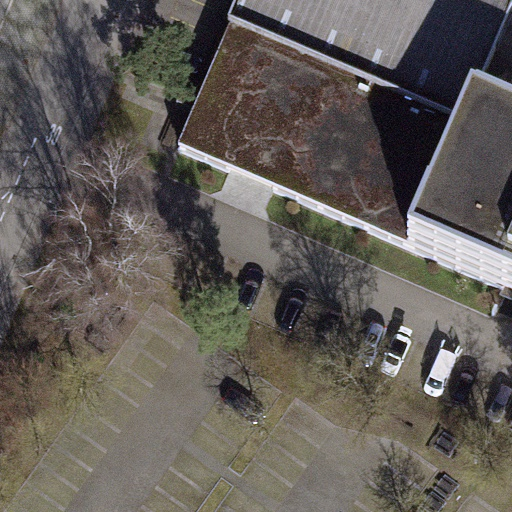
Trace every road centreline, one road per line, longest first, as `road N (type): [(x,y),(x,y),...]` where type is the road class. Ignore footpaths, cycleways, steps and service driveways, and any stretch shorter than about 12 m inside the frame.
road 1 (residential): [(0,229),(101,0)]
road 2 (unknown): [(57,511),(202,312)]
road 3 (unknown): [(202,312),(15,194)]
road 4 (unknown): [(360,411),(202,312)]
road 5 (unknown): [(496,511),(480,487),(360,411)]
road 6 (unknown): [(295,511),(360,411)]
